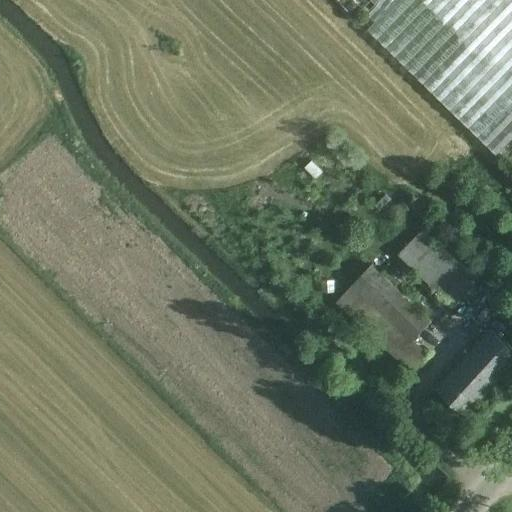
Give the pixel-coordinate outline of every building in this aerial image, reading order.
[(381,0),(336,0),(360,22),(381,0)] [(511,141),(511,0),(396,0),(367,30),(422,84),(497,157),(511,141)] [(423,229),(399,254),(452,306),(476,280),(423,229)] [(433,319),(372,263),(336,302),(414,374),(431,353),(415,339),(433,319)] [(437,388),(467,415),(511,365),(511,346),(492,328),(437,388)]
